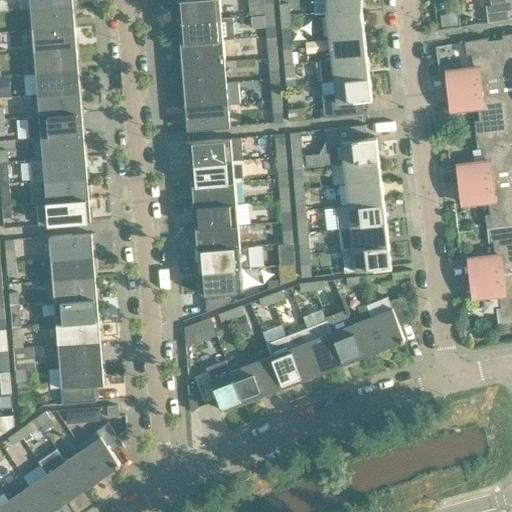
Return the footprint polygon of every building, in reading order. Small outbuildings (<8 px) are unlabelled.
[(20,0),(21,9),(31,8),(73,5),(72,0),(20,0)] [(177,0),(179,22),(221,18),(219,0),(177,0)] [(315,0),(315,14),(327,14),(363,12),(363,0),(315,0)] [(511,0),(491,0),(492,6),(486,6),(488,22),(511,18),(510,15),(511,14),(511,0)] [(0,2),(0,10),(8,10),(9,10),(6,1),(0,2)] [(264,2),(265,14),(275,14),(274,2),(264,2)] [(289,3),(280,4),(281,16),(290,15),(289,3)] [(73,5),(31,8),(33,30),(75,26),(73,5)] [(365,33),(363,12),(327,14),(330,38),(365,33)] [(266,27),(276,26),(275,14),(265,14),(266,27)] [(291,27),(290,15),(281,16),(282,28),(291,27)] [(233,17),(221,18),(179,22),(181,43),(223,40),(235,39),(233,17)] [(75,26),(33,30),(34,51),(77,48),(75,26)] [(495,34),(500,84),(511,82),(511,32),(502,35),(503,38),(496,39),(495,34)] [(331,50),(319,52),(320,60),(368,55),(365,33),(330,38),(331,50)] [(446,71),(447,76),(448,89),(444,90),(444,91),(500,84),(495,34),(494,34),(495,39),(488,40),(487,37),(465,41),(466,54),(472,54),(474,68),(446,71)] [(276,35),(267,36),(269,58),(278,57),(276,35)] [(181,43),(182,65),(225,61),(223,40),(181,43)] [(292,41),(283,42),(285,65),(294,64),(292,41)] [(77,48),(34,51),(36,73),(79,69),(77,48)] [(323,82),(335,80),(370,76),(368,55),(320,60),(323,82)] [(278,57),(269,58),(271,78),(280,78),(278,57)] [(182,65),(184,86),(227,83),(225,61),(182,65)] [(294,64),(285,65),(286,85),(295,84),(294,64)] [(79,69),(36,73),(38,95),(80,91),(79,69)] [(373,99),(370,76),(335,80),(337,94),(323,95),(325,117),(364,113),(363,100),(373,99)] [(511,82),(500,84),(506,131),(511,130),(511,82)] [(184,86),(186,108),(228,104),(227,83),(184,86)] [(500,84),(444,91),(444,92),(448,91),(451,109),(478,106),(480,121),(474,121),(476,134),(506,131),(500,84)] [(271,89),(272,101),(282,100),(281,88),(271,89)] [(80,91),(38,95),(40,116),(82,113),(80,91)] [(283,112),(282,100),(272,101),(273,113),(283,112)] [(188,130),(230,126),(228,104),(186,108),(188,130)] [(289,121),(298,120),(297,108),(288,109),(289,121)] [(40,116),(28,117),(29,139),(41,138),(84,134),(82,113),(40,116)] [(322,156),(308,157),(309,166),(344,162),(344,163),(379,159),(376,136),(371,137),(362,138),(361,125),(328,129),(330,141),(322,156)] [(457,165),(458,170),(459,183),(455,184),(455,185),(511,178),(506,131),(476,134),(477,148),(483,147),(485,162),(457,165)] [(84,134),(41,138),(43,159),(86,156),(84,134)] [(189,142),(191,164),(243,159),(242,137),(189,142)] [(276,145),(277,157),(286,156),(285,144),(276,145)] [(292,156),(293,168),(309,166),(308,157),(306,154),(302,155),(292,156)] [(43,159),(30,160),(32,182),(45,181),(87,177),(86,156),(43,159)] [(286,156),(277,157),(279,179),(288,178),(286,156)] [(379,159),(344,163),(347,184),(381,180),(379,159)] [(240,160),(191,164),(192,185),(235,182),(243,181),(244,176),(243,164),(240,160)] [(8,162),(0,162),(0,178),(1,184),(10,183),(8,162)] [(87,177),(45,181),(47,202),(89,199),(87,177)] [(294,178),(295,190),(304,189),(303,177),(294,178)] [(288,178),(279,179),(281,200),(290,199),(288,178)] [(511,182),(511,178),(455,185),(460,185),(461,198),(462,203),(489,200),(491,214),(485,215),(487,228),(511,225),(511,182)] [(381,180),(347,184),(349,206),(384,202),(381,180)] [(192,185),(194,207),(237,203),(235,182),(192,185)] [(10,183),(1,184),(2,206),(11,205),(10,183)] [(305,201),(304,189),(295,190),(296,202),(305,201)] [(91,221),(89,199),(47,202),(37,203),(39,225),(91,221)] [(290,199),(281,200),(282,222),(292,221),(290,199)] [(237,203),(194,207),(196,228),(238,225),(251,224),(249,202),(237,203)] [(349,206),(336,207),(338,229),(352,227),(386,223),(384,202),(349,206)] [(12,217),(11,205),(2,206),(3,218),(12,217)] [(298,221),(299,233),(308,232),(307,220),(298,221)] [(386,223),(352,227),(354,249),(389,244),(386,223)] [(196,228),(198,250),(240,246),(238,225),(196,228)] [(468,259),(469,264),(470,277),(466,277),(466,278),(511,272),(511,225),(487,228),(489,242),(494,241),(496,256),(468,259)] [(293,242),(292,230),(283,231),(284,243),(293,242)] [(308,232),(299,233),(300,255),(309,254),(308,232)] [(49,236),(51,258),(94,255),(92,233),(49,236)] [(16,261),(15,239),(5,240),(7,262),(16,261)] [(294,254),(293,242),(284,243),(285,255),(294,254)] [(342,250),(345,272),(392,267),(390,244),(389,244),(354,249),(342,250)] [(248,246),(240,246),(198,250),(199,271),(242,268),(250,267),(248,246)] [(51,258),(53,280),(95,276),(94,255),(51,258)] [(17,273),(16,261),(7,262),(8,274),(17,273)] [(296,276),(295,263),(286,264),(287,276),(296,276)] [(300,265),(301,277),(311,276),(309,264),(301,265),(300,265)] [(201,294),(221,292),(244,290),(242,268),(199,271),(201,294)] [(412,271),(392,273),(393,279),(412,277),(412,271)] [(511,272),(466,278),(466,279),(471,279),(473,297),(500,293),(502,308),(496,309),(498,325),(511,322),(511,272)] [(53,280),(55,301),(97,298),(95,276),(53,280)] [(360,286),(359,277),(347,278),(348,287),(360,286)] [(316,291),(325,290),(324,281),(312,282),(313,291),(316,291)] [(301,293),(313,291),(312,282),(300,283),(301,293)] [(271,295),(274,303),(285,299),(282,290),(271,295)] [(9,293),(10,305),(20,304),(19,292),(9,293)] [(274,303),(271,295),(260,299),(263,307),(274,303)] [(412,321),(403,296),(389,301),(388,297),(367,305),(372,317),(384,347),(405,339),(400,325),(411,321),(412,321)] [(55,301),(57,323),(99,320),(97,298),(55,301)] [(20,304),(10,305),(12,327),(21,326),(20,304)] [(231,310),(234,318),(245,314),(242,306),(231,310)] [(231,310),(219,314),(223,323),(234,318),(231,310)] [(245,315),(235,319),(240,332),(250,328),(245,315)] [(372,317),(352,324),(364,355),(384,347),(372,317)] [(209,318),(185,327),(186,344),(196,341),(194,337),(201,334),(213,330),(209,318)] [(57,323),(58,344),(101,341),(99,320),(57,323)] [(307,328),(324,371),(344,363),(332,332),(327,320),(307,328)] [(344,363),(364,355),(352,324),(332,332),(344,363)] [(307,328),(287,335),(304,379),(324,371),(307,328)] [(13,336),(14,348),(23,347),(22,335),(13,336)] [(271,356),(283,386),(303,379),(287,335),(267,343),(266,343),(271,356)] [(0,350),(8,350),(7,338),(0,338),(0,350)] [(103,363),(101,341),(58,344),(60,366),(103,363)] [(24,359),(23,347),(14,348),(15,360),(24,359)] [(8,350),(0,350),(0,362),(0,363),(9,362),(8,350)] [(271,356),(251,363),(263,394),(283,386),(271,356)] [(207,368),(208,371),(208,372),(195,377),(204,401),(205,401),(217,396),(222,410),(243,402),(231,371),(227,360),(207,368)] [(62,388),(63,403),(96,401),(96,399),(95,399),(94,385),(98,385),(104,385),(103,363),(60,366),(62,388)] [(243,402),(263,394),(251,363),(231,371),(243,402)] [(16,369),(17,382),(26,381),(25,369),(16,369)] [(3,394),(12,393),(10,372),(1,373),(3,394)] [(12,393),(3,394),(4,406),(13,405),(12,393)] [(119,405),(108,406),(109,417),(118,416),(120,416),(119,405)] [(90,415),(97,420),(100,420),(100,408),(90,409),(90,415)] [(46,411),(36,418),(41,425),(45,431),(55,424),(46,411)] [(28,424),(18,431),(23,437),(26,441),(34,436),(31,432),(41,425),(36,418),(28,424)] [(101,437),(83,449),(102,476),(120,464),(112,451),(122,445),(123,444),(108,423),(97,431),(101,437)] [(13,444),(23,437),(18,431),(9,438),(13,444)] [(84,489),(102,476),(83,449),(65,461),(84,489)] [(48,474),(66,501),(84,489),(65,461),(58,450),(40,462),(48,474)] [(47,511),(49,511),(66,501),(48,474),(30,486),(47,511)] [(21,511),(47,511),(30,486),(12,498),(21,511)] [(0,511),(21,511),(12,498),(0,506),(0,511)]
